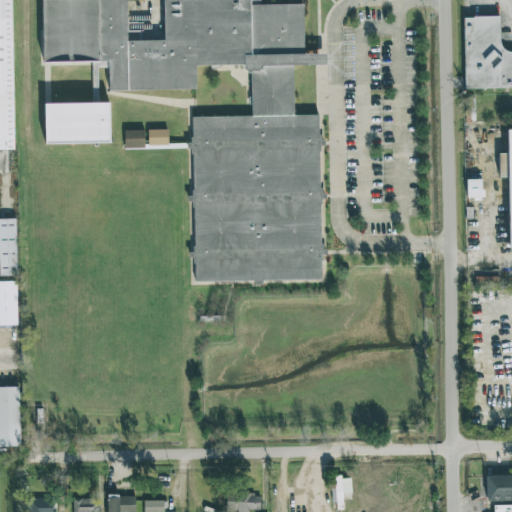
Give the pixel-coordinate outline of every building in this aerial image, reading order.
[(0,0),(0,150),(13,150),(10,0),(0,0)] [(257,117),(197,117),(199,283),(329,282),(327,116),(301,117),(301,67),(334,67),(333,54),(310,54),(308,5),(256,3),(256,0),(165,0),(166,16),(130,16),(130,0),(49,0),(51,58),(117,58),(118,87),(201,85),(198,67),(256,68),(257,117)] [(465,18),(501,18),(501,49),(511,49),(511,90),(467,91),(465,18)] [(110,142),(109,102),(44,104),(45,144),(110,142)] [(168,129),(148,130),(148,146),(168,145),(168,129)] [(508,249),(511,248),(511,129),(506,130),(507,154),(498,154),(498,178),(507,178),(508,249)] [(124,149),(144,148),(144,130),(124,131),(124,149)] [(481,179),(466,180),(466,198),(481,198),(481,179)] [(0,218),(0,276),(16,276),(16,218),(0,218)] [(16,281),(0,281),(0,325),(16,325),(16,281)] [(18,387),(0,387),(0,447),(19,447),(18,387)] [(511,475),(485,476),(486,501),(511,500),(511,475)] [(336,510),(343,509),(342,493),(351,492),(350,478),(341,479),(341,476),(334,476),(336,510)] [(260,510),(260,493),(226,494),(226,511),(234,511),(239,511),(238,511),(248,511),(248,510),(260,510)] [(106,511),(135,511),(135,496),(107,496),(106,511)] [(28,511),(55,511),(55,498),(28,498),(28,511)] [(98,511),(98,498),(72,499),(72,511),(98,511)] [(163,511),(163,500),(144,501),(143,511),(163,511)]
